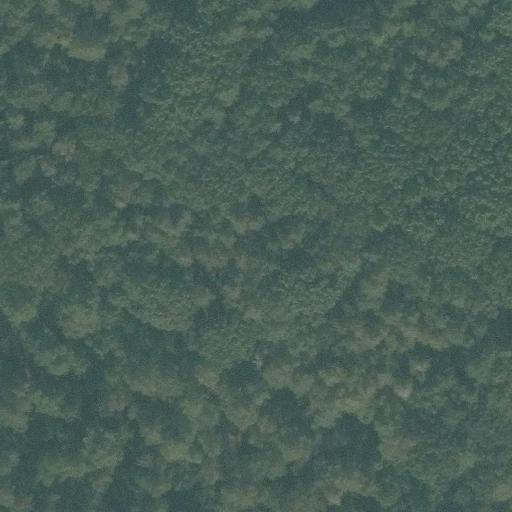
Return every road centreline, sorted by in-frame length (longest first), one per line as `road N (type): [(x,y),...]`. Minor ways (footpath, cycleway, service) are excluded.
road 1 (track): [(49,221),(511,497)]
road 2 (track): [(62,199),(177,0)]
